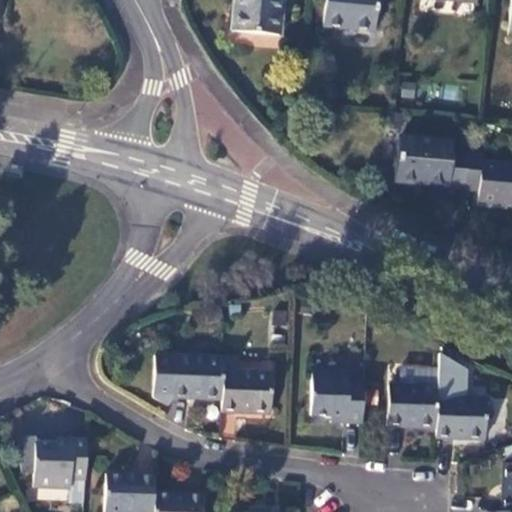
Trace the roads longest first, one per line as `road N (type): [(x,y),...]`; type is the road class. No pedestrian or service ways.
road 1 (residential): [(74,357),(157,425),(383,511)]
road 2 (tertiary): [(191,181),(511,300)]
road 3 (residential): [(74,357),(153,265),(191,181)]
road 4 (residential): [(150,171),(166,89),(132,0)]
road 5 (tertiary): [(0,136),(150,171)]
